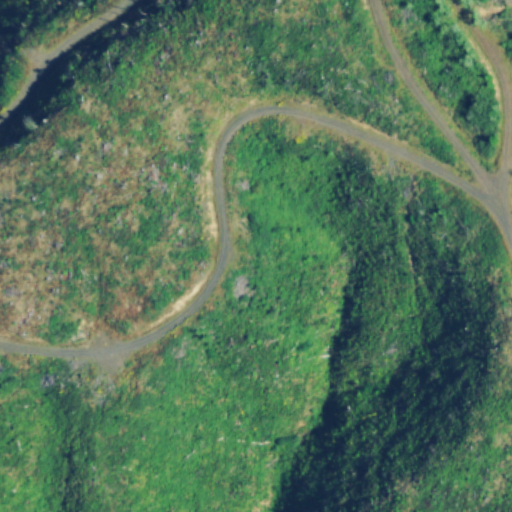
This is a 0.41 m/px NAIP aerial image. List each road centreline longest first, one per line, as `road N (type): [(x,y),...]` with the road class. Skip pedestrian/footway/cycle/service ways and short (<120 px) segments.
road 1 (track): [(498,203),(381,142),(292,109),(248,118),(237,176),(258,263),(211,331),(130,358),(0,344),(16,75),(77,0)]
road 2 (track): [(385,0),(434,104),(511,234)]
